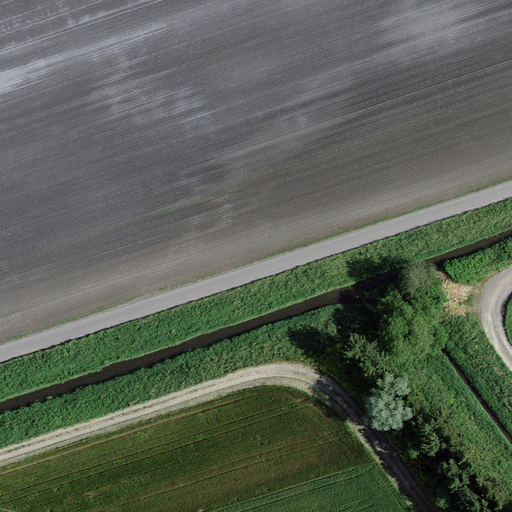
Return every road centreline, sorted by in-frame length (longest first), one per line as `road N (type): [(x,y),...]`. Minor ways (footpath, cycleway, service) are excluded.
road 1 (unclassified): [(511,188),(0,351)]
road 2 (track): [(0,451),(236,372),(308,373),(359,408),(436,511)]
